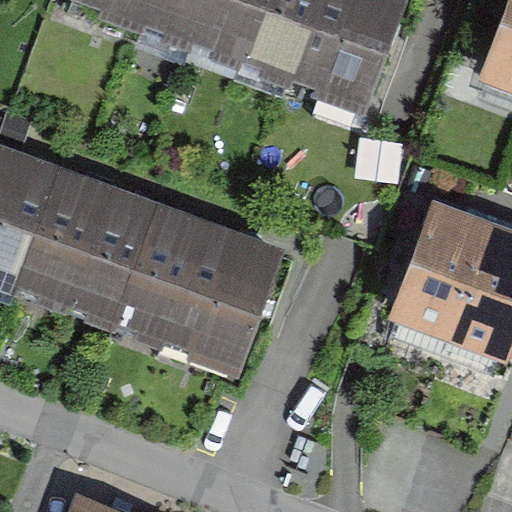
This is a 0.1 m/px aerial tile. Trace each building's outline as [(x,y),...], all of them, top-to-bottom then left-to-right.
[(145,0),(77,0),(74,10),(134,31),(145,0)] [(212,0),(145,0),(134,31),(194,52),(212,0)] [(279,0),(212,0),(194,52),(255,72),(279,0)] [(347,0),(279,0),(255,72),(315,93),(347,0)] [(414,0),(347,0),(315,93),(375,114),(414,0)] [(511,5),(488,70),(511,78),(511,5)] [(55,164),(0,143),(0,283),(8,287),(55,164)] [(114,187),(55,164),(8,287),(68,309),(114,187)] [(173,209),(114,187),(68,309),(127,331),(173,209)] [(511,227),(446,204),(403,323),(511,362),(511,227)] [(233,231),(173,209),(127,331),(186,354),(233,231)] [(292,254),(233,231),(186,354),(245,376),(292,254)] [(130,511),(81,493),(73,511),(130,511)]
